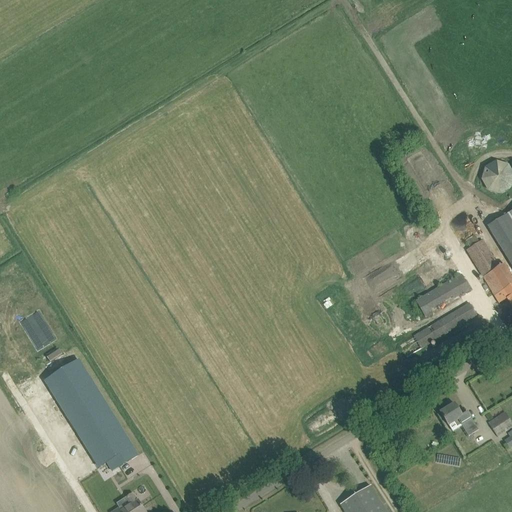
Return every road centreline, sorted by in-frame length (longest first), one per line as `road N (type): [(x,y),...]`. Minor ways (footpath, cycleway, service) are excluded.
road 1 (unclassified): [(238,511),(511,347)]
road 2 (track): [(342,0),(466,198),(496,210)]
road 3 (track): [(442,274),(430,260),(410,261),(342,294),(358,322)]
